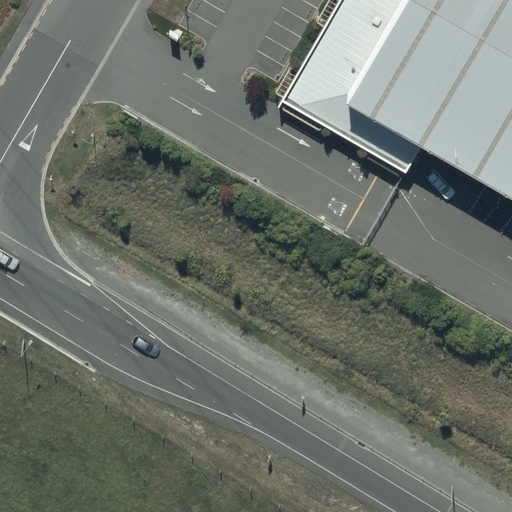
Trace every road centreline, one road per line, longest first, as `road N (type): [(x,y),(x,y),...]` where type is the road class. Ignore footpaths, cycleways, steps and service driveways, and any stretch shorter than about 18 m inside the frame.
road 1 (motorway): [(0,268),(417,511)]
road 2 (unclassified): [(90,0),(0,154)]
